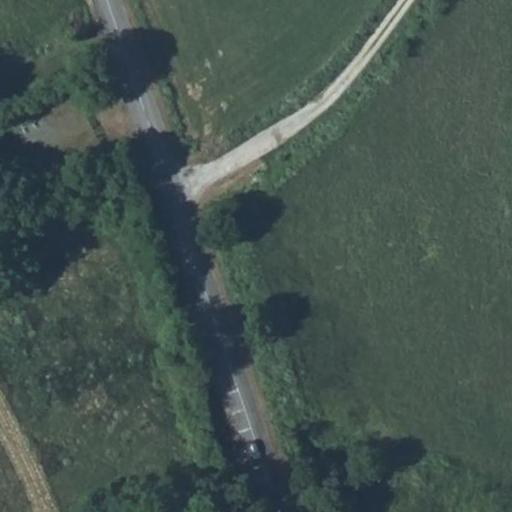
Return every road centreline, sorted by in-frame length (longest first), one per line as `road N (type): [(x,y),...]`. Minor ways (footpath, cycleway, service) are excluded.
road 1 (secondary): [(109,0),(280,511)]
road 2 (track): [(173,190),(259,151),(322,108),(408,0)]
